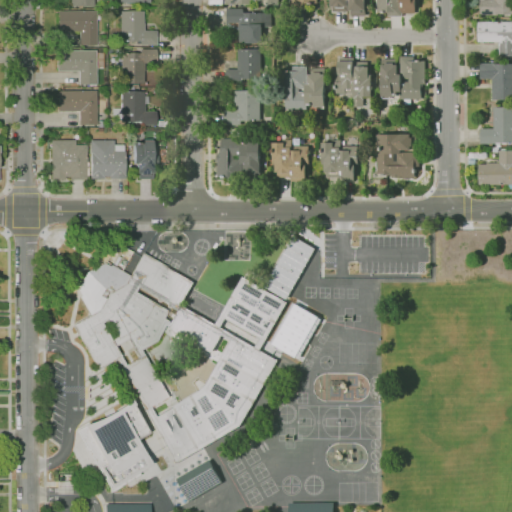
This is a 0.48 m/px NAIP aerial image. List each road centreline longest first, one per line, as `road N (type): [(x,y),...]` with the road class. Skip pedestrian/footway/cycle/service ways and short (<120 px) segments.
road 1 (residential): [(25,0),(28,511)]
road 2 (residential): [(511,210),(0,213)]
road 3 (residential): [(192,0),(191,211)]
road 4 (residential): [(446,0),(448,210)]
road 5 (residential): [(447,38),(316,39)]
